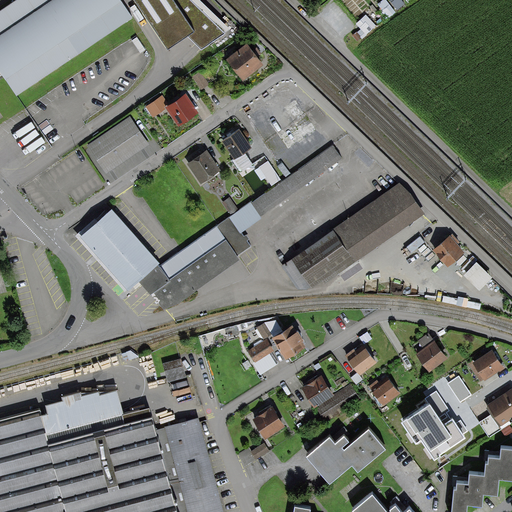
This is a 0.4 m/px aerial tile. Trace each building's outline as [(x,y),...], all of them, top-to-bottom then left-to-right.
[(0,74),(2,73),(16,93),(132,16),(121,0),(13,0),(0,9),(0,74)] [(137,0),(168,47),(187,34),(201,49),(224,33),(190,0),(137,0)] [(384,0),(379,4),(391,18),(397,13),(386,0),(384,0)] [(389,0),(397,12),(405,7),(400,0),(389,0)] [(368,15),(355,26),(366,38),(378,27),(368,15)] [(248,40),(228,55),(243,76),(263,61),(248,40)] [(201,72),(192,78),(201,90),(209,84),(201,72)] [(169,105),(163,96),(146,108),(152,117),(169,105)] [(198,115),(186,96),(167,108),(179,127),(198,115)] [(149,142),(131,115),(89,143),(107,170),(149,142)] [(35,163),(53,151),(35,124),(17,136),(35,163)] [(230,135),(222,141),(235,159),(251,147),(239,129),(230,135)] [(342,155),(334,144),(253,201),(251,199),(239,208),(231,213),(217,224),(238,254),(251,244),(240,230),(261,215),(259,213),(342,155)] [(220,170),(207,151),(200,155),(188,163),(201,183),(220,170)] [(258,167),(271,186),(281,179),(268,160),(258,167)] [(423,211),(400,179),(293,255),(313,283),(322,277),(325,280),(423,211)] [(222,201),(231,213),(239,208),(229,195),(222,201)] [(160,260),(113,207),(80,235),(126,288),(139,277),(158,261),(160,260)] [(238,254),(217,224),(161,264),(158,261),(139,277),(164,306),(179,300),(239,256),(238,254)] [(453,234),(434,250),(448,266),(464,253),(456,244),(459,242),(457,240),(453,234)] [(430,249),(420,237),(414,242),(424,254),(430,249)] [(478,264),(466,277),(483,293),(495,280),(478,264)] [(269,330),(264,321),(256,325),(262,335),(269,330)] [(292,322),(272,334),(285,355),(306,343),(302,336),(304,335),(298,326),(296,327),(292,322)] [(428,334),(418,341),(424,348),(416,354),(430,371),(447,357),(428,334)] [(273,348),(267,338),(248,350),(254,360),(273,348)] [(357,351),(354,347),(346,353),(361,373),(378,360),(366,344),(357,351)] [(504,366),(493,348),(469,363),(481,380),(504,366)] [(186,375),(181,357),(164,362),(169,380),(186,375)] [(358,371),(351,376),(356,383),(363,378),(358,371)] [(334,392),(323,373),(303,384),(315,404),(334,392)] [(389,376),(381,382),(377,377),(369,383),(376,393),(374,394),(382,404),(400,391),(389,376)] [(471,395),(459,377),(449,384),(461,401),(471,395)] [(361,400),(350,384),(317,405),(327,422),(361,400)] [(511,413),(511,386),(487,402),(493,411),(480,420),(489,435),(502,427),(500,424),(510,417),(509,415),(511,413)] [(0,511),(180,511),(152,403),(124,410),(118,387),(100,392),(98,388),(82,392),(81,389),(62,394),(63,397),(46,401),(49,410),(42,412),(42,410),(0,420),(0,511)] [(447,412),(450,411),(437,390),(425,398),(429,404),(401,423),(415,445),(421,441),(435,461),(442,456),(441,454),(465,438),(462,434),(467,431),(460,421),(455,424),(447,412)] [(286,423),(273,403),(252,417),(265,436),(286,423)] [(165,425),(189,511),(224,511),(197,416),(165,425)] [(329,433),(306,453),(329,480),(351,462),(358,470),(385,447),(368,427),(344,447),(341,444),(348,438),(343,432),(334,439),(329,433)] [(270,450),(264,441),(250,450),(256,459),(270,450)] [(511,475),(511,442),(501,442),(500,453),(487,452),(487,458),(485,458),(484,470),(468,468),(467,477),(456,476),(455,483),(453,483),(450,511),(467,511),(468,500),(483,501),(484,490),(498,491),(499,474),(511,475)] [(390,511),(372,489),(352,505),(357,511),(418,511),(411,503),(404,509),(396,500),(390,505),(395,510),(392,511),(390,511)] [(309,511),(311,504),(295,501),(293,511),(309,511)]
